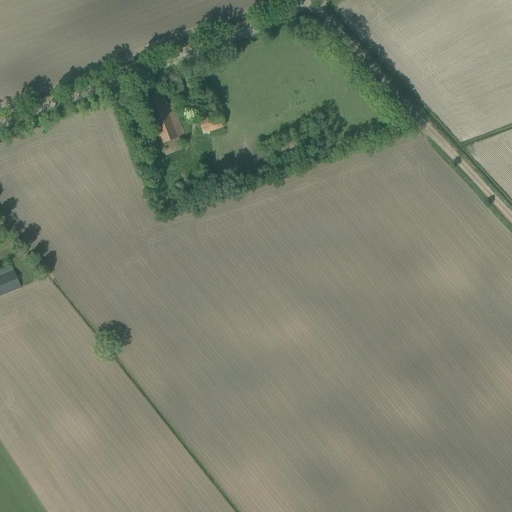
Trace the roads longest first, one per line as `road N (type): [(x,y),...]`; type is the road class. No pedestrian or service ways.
road 1 (unclassified): [(0,124),(307,0)]
road 2 (track): [(307,0),(511,219)]
